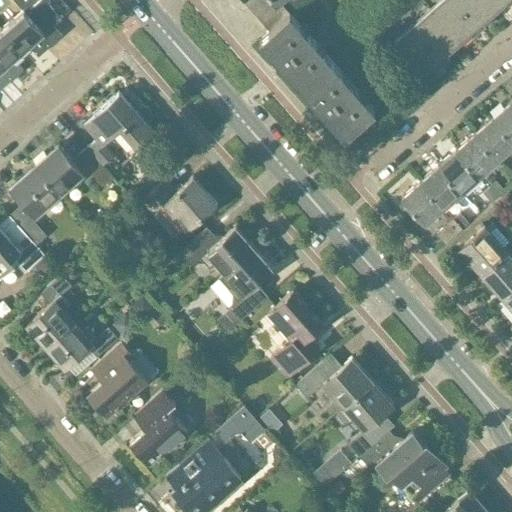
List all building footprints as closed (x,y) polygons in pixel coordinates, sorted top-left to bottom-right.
[(15,0),(23,8),(1,27),(23,52),(31,45),(39,54),(53,42),(45,32),(62,18),(46,0),(15,0)] [(254,12),(267,0),(248,0),(246,2),(254,12)] [(282,4),(278,0),(267,0),(254,12),(262,21),(282,4)] [(423,73),(505,0),(445,0),(397,43),(423,73)] [(270,30),(290,13),(282,4),(262,21),(270,30)] [(333,61),(290,13),(270,30),(260,40),(302,88),(333,61)] [(16,58),(23,52),(1,27),(0,28),(0,72),(8,81),(24,67),(16,58)] [(376,110),(333,61),(302,88),(345,137),(376,110)] [(103,142),(120,127),(136,144),(153,130),(118,90),(83,121),(96,136),(86,145),(103,163),(113,154),(103,142)] [(511,103),(510,100),(492,116),(511,138),(511,103)] [(511,145),(511,138),(492,116),(474,132),(498,158),(511,145)] [(498,158),(474,132),(456,148),(480,174),(498,158)] [(58,191),(86,167),(102,185),(112,175),(86,146),(71,159),(58,143),(34,164),(58,191)] [(480,174),(456,148),(438,164),(461,191),(480,174)] [(30,216),(58,191),(34,164),(10,186),(23,201),(9,213),(35,243),(46,233),(30,216)] [(461,191),(438,164),(420,180),(443,206),(461,191)] [(186,228),(216,202),(193,176),(176,190),(165,178),(142,198),(153,211),(163,203),(186,228)] [(443,206),(420,180),(401,196),(425,223),(443,206)] [(505,190),(496,180),(490,186),(498,196),(505,190)] [(498,196),(490,186),(483,192),(492,202),(498,196)] [(461,211),(453,218),(462,228),(469,222),(461,211)] [(0,273),(15,260),(25,271),(34,263),(41,270),(50,262),(43,255),(44,253),(35,243),(9,213),(0,221),(0,273)] [(445,243),(462,228),(453,218),(436,233),(445,243)] [(505,249),(503,246),(507,242),(507,238),(494,222),(489,222),(485,226),(484,224),(458,247),(480,271),(505,249)] [(226,270),(254,246),(235,225),(223,235),(215,235),(207,226),(166,262),(173,270),(186,259),(191,265),(200,256),(210,267),(218,261),(226,270)] [(226,270),(219,277),(227,287),(237,298),(228,306),(240,320),(268,295),(260,287),(261,278),(273,267),(254,246),(226,270)] [(511,285),(511,256),(505,249),(480,271),(501,295),(511,285)] [(63,309),(69,304),(60,293),(71,284),(61,273),(40,292),(49,302),(25,323),(44,345),(72,320),(63,309)] [(152,276),(144,283),(151,291),(156,285),(156,281),(152,276)] [(511,285),(501,295),(511,307),(511,285)] [(304,338),(322,323),(293,290),(269,311),(292,337),(277,351),(294,370),(315,350),(304,338)] [(157,306),(151,312),(161,323),(167,317),(157,306)] [(96,355),(117,337),(108,326),(97,336),(88,325),(82,331),(72,320),(44,345),(63,366),(87,345),(96,355)] [(147,379),(129,358),(133,354),(120,339),(90,366),(102,380),(87,394),(106,415),(147,379)] [(343,405),(372,380),(352,357),(337,370),(325,357),(295,383),(306,396),(323,382),(343,405)] [(388,429),(378,416),(393,403),(372,380),(343,405),(363,428),(347,442),(358,455),(388,429)] [(186,430),(168,409),(175,403),(162,388),(132,414),(143,427),(128,441),(148,463),(186,430)] [(274,414),(269,408),(260,416),(265,422),(274,414)] [(443,467),(446,464),(425,439),(422,442),(412,430),(402,439),(396,437),(388,429),(358,455),(370,469),(377,462),(387,474),(391,471),(417,500),(448,473),(443,467)] [(191,511),(200,511),(241,476),(206,437),(179,461),(191,475),(173,491),(191,511)] [(274,449),(273,456),(279,462),(289,454),(280,444),(274,449)] [(339,481),(327,491),(332,497),(344,486),(339,481)] [(488,511),(471,492),(462,500),(459,497),(443,510),(444,511),(442,511),(488,511)]
